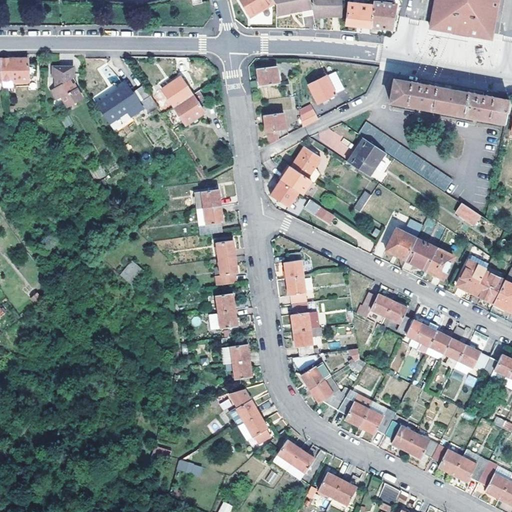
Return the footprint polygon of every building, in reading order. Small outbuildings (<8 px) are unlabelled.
[(275,3),(273,0),(239,0),(251,18),(275,3)] [(273,0),(275,3),(276,5),(276,16),(313,9),(311,0),(273,0)] [(313,0),(313,12),(313,15),(327,15),(327,17),(343,18),(342,0),(313,0)] [(436,0),(431,29),(492,40),(499,0),(436,0)] [(397,4),(375,2),(374,6),(372,27),(392,29),(397,4)] [(372,27),(374,6),(350,4),(348,25),(372,27)] [(0,61),(3,81),(3,82),(12,82),(12,84),(30,84),(29,78),(37,78),(37,65),(29,65),(29,58),(0,58),(0,61)] [(280,83),(277,67),(258,69),(261,86),(280,83)] [(75,72),(55,72),(55,82),(58,84),(57,92),(55,93),(61,104),(64,102),(70,111),(84,102),(76,87),(73,89),(71,85),(75,82),(75,72)] [(327,77),(312,85),(311,83),(310,84),(320,104),(337,95),(327,77)] [(175,109),(194,96),(182,78),(163,90),(175,109)] [(456,92),(395,81),(390,104),(504,124),(508,102),(456,92)] [(128,85),(96,106),(110,126),(128,114),(132,120),(143,112),(148,118),(160,110),(145,88),(134,95),(128,85)] [(175,109),(186,127),(205,114),(202,108),(208,104),(200,92),(194,96),(175,109)] [(314,110),(301,117),(303,128),(318,120),(314,110)] [(265,115),(268,145),(278,140),(277,132),(287,130),(285,113),(265,115)] [(359,136),(365,140),(387,154),(397,161),(460,202),(467,192),(367,124),(359,136)] [(348,164),(370,178),(387,154),(365,140),(348,164)] [(307,148),(293,167),(318,185),(320,186),(325,177),(318,172),(323,161),(307,148)] [(281,179),(305,196),(308,198),(318,185),(293,167),(292,166),(281,179)] [(305,196),(281,179),(271,195),(292,208),(305,196)] [(196,193),(198,209),(221,206),(220,190),(196,193)] [(361,212),(371,196),(366,192),(355,208),(361,212)] [(471,209),(462,203),(455,213),(480,229),(487,219),(471,209)] [(221,206),(198,209),(200,222),(206,221),(206,225),(200,226),(202,236),(223,233),(222,223),(223,223),(221,206)] [(329,221),(333,216),(320,206),(316,212),(329,221)] [(417,239),(418,240),(421,233),(401,223),(398,229),(416,239),(417,239)] [(406,260),(417,239),(416,239),(398,229),(396,228),(385,250),(406,260)] [(407,261),(427,270),(437,248),(418,240),(417,239),(406,260),(407,261)] [(218,259),(235,257),(233,241),(216,243),(218,259)] [(442,278),(453,257),(437,248),(427,270),(442,278)] [(464,252),(462,256),(486,268),(488,264),(464,252)] [(289,281),(306,278),(302,253),(288,255),(290,263),(285,264),(289,281)] [(449,281),(473,293),(484,271),(486,268),(462,256),(449,281)] [(235,257),(218,259),(220,276),(216,277),(218,286),(237,284),(236,274),(237,274),(235,257)] [(122,276),(129,282),(140,268),(133,263),(122,276)] [(504,281),(484,271),(473,293),(494,303),(504,281)] [(306,278),(289,281),(292,297),(294,297),(294,307),(309,304),(309,290),(306,278)] [(511,308),(511,284),(504,281),(494,303),(511,311),(511,308)] [(149,298),(154,302),(163,291),(158,287),(149,298)] [(38,302),(45,297),(39,291),(33,296),(38,302)] [(370,312),(384,319),(393,301),(378,294),(377,296),(370,292),(362,308),(359,306),(355,316),(365,321),(370,312)] [(219,312),(235,310),(233,293),(217,295),(219,312)] [(393,301),(384,319),(399,326),(395,334),(404,338),(412,320),(404,316),(408,308),(393,301)] [(295,333),(316,329),(313,314),(321,312),(316,303),(309,304),(294,307),(295,317),(293,317),(295,333)] [(238,327),(235,310),(219,312),(221,329),(238,327)] [(416,351),(424,355),(427,350),(436,332),(432,330),(435,326),(415,316),(412,320),(404,338),(419,346),(416,351)] [(456,364),(464,346),(462,345),(470,328),(465,326),(463,329),(456,326),(452,334),(441,357),(456,364)] [(317,355),(316,346),(318,346),(316,329),(295,333),(298,349),(301,349),(301,358),(312,356),(317,355)] [(441,357),(452,334),(441,329),(439,334),(436,332),(427,350),(441,357)] [(248,346),(231,348),(234,363),(250,361),(248,346)] [(478,353),(464,346),(456,364),(470,371),(471,369),(479,374),(488,356),(479,352),(478,353)] [(226,365),(234,363),(231,348),(224,349),(226,365)] [(357,348),(349,349),(351,361),(359,359),(357,348)] [(511,359),(499,353),(496,360),(488,356),(479,374),(487,377),(491,371),(506,379),(511,366),(511,359)] [(316,368),(312,356),(301,358),(294,359),(303,380),(310,391),(325,381),(332,376),(323,363),(316,368)] [(236,380),(252,377),(250,361),(234,363),(236,380)] [(468,375),(464,383),(473,387),(477,379),(468,375)] [(335,395),(325,381),(310,391),(320,405),(324,403),(337,410),(345,396),(338,392),(335,395)] [(246,424),(260,416),(245,390),(231,395),(239,409),(238,409),(246,424)] [(353,400),(345,396),(337,410),(346,415),(344,419),(359,427),(368,409),(373,400),(357,393),(353,400)] [(228,399),(220,404),(224,411),(232,405),(228,399)] [(383,416),(368,409),(359,427),(374,435),(377,431),(384,435),(391,421),(396,412),(388,408),(383,416)] [(246,424),(238,409),(230,414),(238,428),(239,428),(246,424)] [(260,416),(246,424),(253,438),(268,430),(260,416)] [(511,423),(496,416),(493,424),(511,432),(511,429),(511,423)] [(384,435),(393,439),(391,443),(406,451),(415,433),(391,421),(384,435)] [(253,438),(246,424),(239,428),(247,442),(253,438)] [(438,445),(415,433),(406,451),(420,459),(423,455),(431,459),(438,445)] [(292,464),(301,450),(288,441),(278,454),(292,464)] [(461,457),(438,445),(431,459),(439,462),(436,467),(452,475),(461,457)] [(153,453),(170,458),(172,450),(155,446),(153,453)] [(301,450),(292,464),(306,473),(314,459),(301,450)] [(292,464),(278,454),(274,461),(287,470),(292,464)] [(475,464),(461,457),(452,475),(466,482),(469,478),(478,482),(484,469),(488,462),(479,457),(475,464)] [(200,477),(203,467),(180,459),(176,469),(200,477)] [(306,473),(292,464),(287,470),(301,479),(306,473)] [(499,499),(508,481),(484,469),(478,482),(485,486),(483,490),(499,499)] [(272,471),(265,480),(272,485),(278,476),(272,471)] [(333,499),(342,481),(327,474),(318,492),(333,499)] [(342,481),(333,499),(347,506),(356,488),(342,481)] [(511,483),(508,481),(499,499),(511,505),(511,483)] [(400,493),(386,484),(379,500),(394,508),(400,493)] [(231,511),(234,508),(226,503),(220,510),(222,511),(231,511)]
